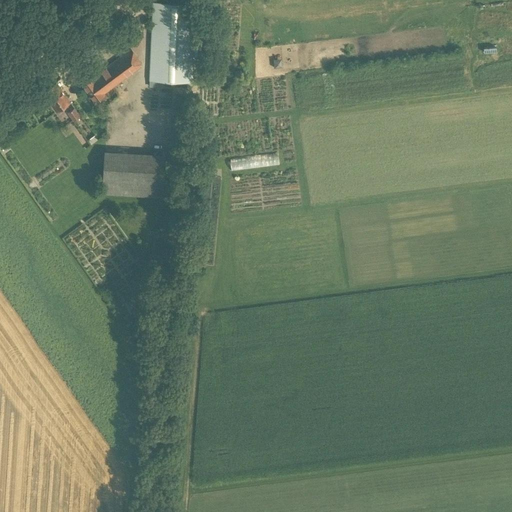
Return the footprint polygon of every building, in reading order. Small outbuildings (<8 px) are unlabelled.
[(149,80),(193,82),(196,4),(153,2),(149,80)] [(83,85),(95,101),(104,95),(103,93),(141,64),(130,49),(83,85)] [(275,58),(275,65),(284,65),(284,57),(275,58)] [(43,91),(57,110),(69,101),(56,82),(43,91)] [(67,112),(73,121),(80,116),(74,107),(67,112)] [(232,170),(281,164),(279,152),(231,157),(232,170)] [(104,156),(102,191),(162,195),(164,160),(104,156)]
